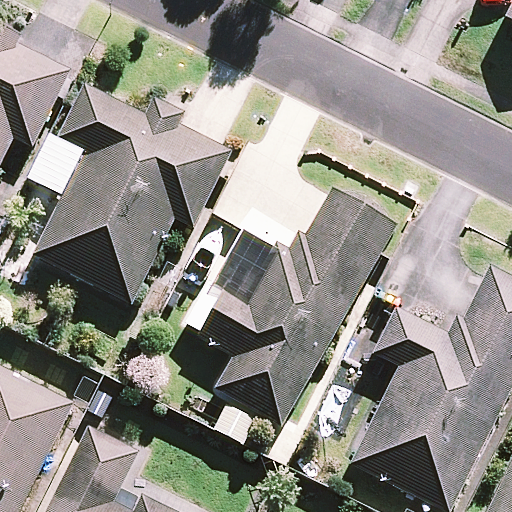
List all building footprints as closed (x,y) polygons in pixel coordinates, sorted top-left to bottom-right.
[(511,4),(503,24),(511,28),(511,4)] [(0,167),(11,145),(29,154),(68,77),(15,51),(18,44),(0,34),(0,167)] [(79,160),(28,262),(128,311),(171,225),(189,234),(228,156),(175,130),(181,119),(150,104),(141,122),(81,92),(53,147),(79,160)] [(211,395),(278,433),(393,233),(330,197),(303,243),(296,239),(286,256),(274,250),(272,254),(244,302),(225,291),(195,344),(229,364),(211,395)] [(347,470),(428,511),(449,511),(511,390),(511,285),(488,274),(462,325),(456,321),(446,339),(394,313),(370,361),(396,374),(347,470)] [(0,511),(20,511),(72,409),(0,372),(0,511)] [(45,511),(162,511),(139,500),(133,511),(116,511),(110,509),(137,457),(86,432),(45,511)] [(511,511),(511,461),(486,511),(511,511)]
